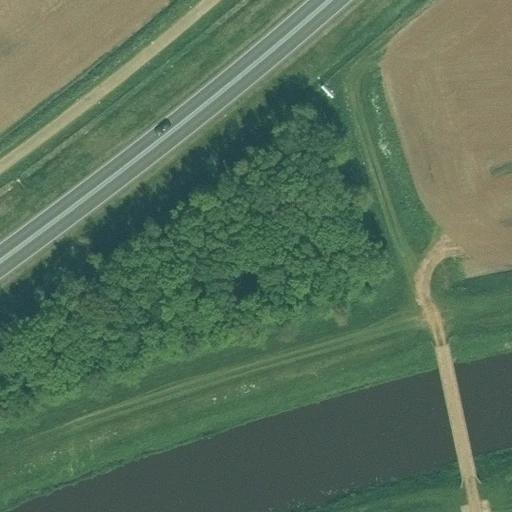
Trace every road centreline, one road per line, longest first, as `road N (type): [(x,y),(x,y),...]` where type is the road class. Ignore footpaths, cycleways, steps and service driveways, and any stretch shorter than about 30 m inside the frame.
road 1 (trunk): [(0,259),(176,127),(325,0)]
road 2 (unclassified): [(0,165),(209,0)]
road 3 (track): [(435,318),(400,266),(345,73)]
road 4 (track): [(474,511),(435,318)]
